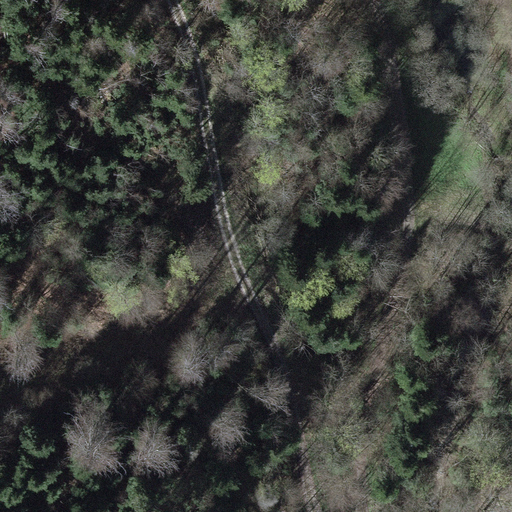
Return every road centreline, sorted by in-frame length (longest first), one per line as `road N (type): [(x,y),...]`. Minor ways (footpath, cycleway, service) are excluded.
road 1 (track): [(310,511),(295,420),(229,270),(186,60),(163,0)]
road 2 (track): [(412,225),(360,437),(361,511)]
road 3 (track): [(367,0),(395,92),(412,225)]
